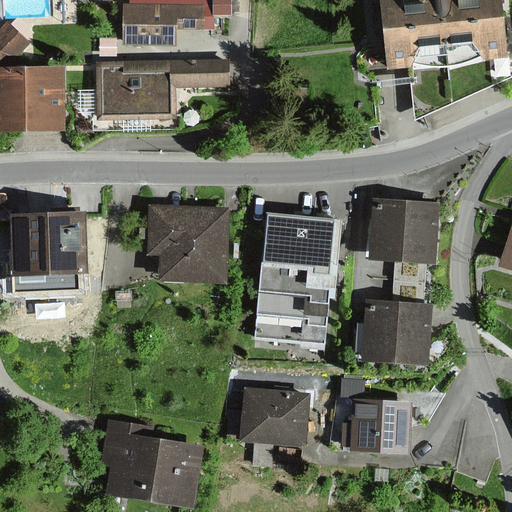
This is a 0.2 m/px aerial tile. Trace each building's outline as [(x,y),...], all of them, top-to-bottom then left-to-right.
[(215,29),(215,15),(233,15),(233,0),(131,0),(131,4),(123,4),(122,45),(178,46),(178,29),(215,29)] [(509,58),(503,0),(379,0),(387,70),(412,68),(414,63),(422,65),(430,67),(436,67),(442,67),(449,67),(455,66),(461,65),(468,63),(475,60),(482,56),(484,61),(509,58)] [(17,59),(31,45),(28,42),(35,35),(19,19),(12,27),(8,23),(0,31),(0,133),(65,133),(64,67),(18,67),(17,59)] [(118,53),(118,40),(101,40),(100,53),(118,53)] [(230,87),(230,60),(96,63),(97,90),(79,90),(79,113),(97,112),(97,122),(123,121),(123,131),(152,131),(151,120),(177,120),(176,89),(230,87)] [(441,203),(374,199),(370,260),(395,262),(394,282),(425,284),(426,264),(437,265),(441,203)] [(231,209),(149,206),(148,229),(140,228),(140,239),(147,239),(147,255),(159,255),(158,282),(228,284),(231,209)] [(338,219),(267,213),(262,262),(316,267),(316,275),(333,276),(338,219)] [(82,262),(81,215),(12,218),(13,265),(77,262),(82,262)] [(511,226),(499,267),(511,270),(511,226)] [(77,262),(13,265),(14,275),(5,275),(6,292),(78,289),(77,262)] [(316,267),(262,262),(260,292),(311,297),(311,303),(330,305),(333,276),(316,275),(316,267)] [(367,300),(363,361),(430,365),(434,303),(424,303),(425,284),(394,282),(393,301),(367,300)] [(311,297),(260,292),(258,313),(310,318),(309,325),(328,327),(330,305),(311,303),(311,297)] [(310,318),(258,313),(256,339),(326,345),(328,327),(309,325),(310,318)] [(366,380),(342,379),(341,397),(365,399),(366,380)] [(311,394),(245,388),(243,412),(229,410),(227,438),(240,439),(240,442),(255,444),(253,467),(272,468),(274,445),(307,448),(311,394)] [(413,403),(353,399),(351,424),(343,424),(341,447),(350,448),(349,452),(409,456),(413,403)] [(156,439),(158,428),(110,420),(103,466),(112,468),(108,496),(195,510),(206,447),(156,439)]
